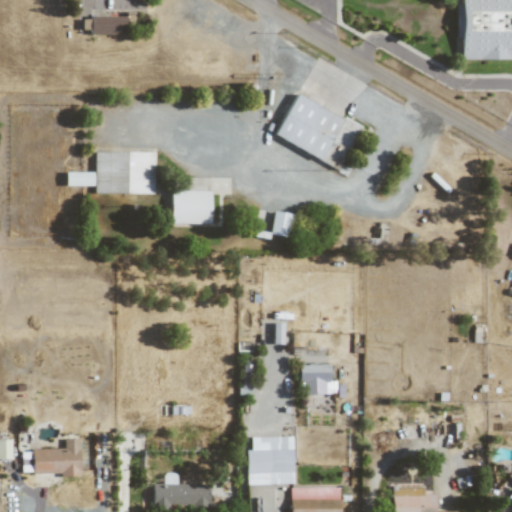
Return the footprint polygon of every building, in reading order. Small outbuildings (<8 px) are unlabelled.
[(511,0),(459,0),(459,4),(454,4),(454,39),(458,39),(458,59),(511,59),(511,0)] [(82,16),(83,28),(88,28),(88,35),(132,35),(131,16),(82,16)] [(337,169),(358,126),(294,93),(272,136),(337,169)] [(152,194),(153,152),(93,151),(92,193),(152,194)] [(91,171),(63,172),(64,186),(91,185),(91,171)] [(208,224),(209,190),(169,190),(168,223),(208,224)] [(290,213),(271,210),(268,233),(286,236),(290,213)] [(281,323),(272,322),(271,344),(281,344),(281,323)] [(302,394),(327,394),(326,364),(297,365),(297,387),(302,387),(302,394)] [(249,437),(249,450),(244,450),(245,485),(291,484),(291,436),(249,437)] [(29,449),(30,473),(59,473),(59,477),(78,476),(77,438),(62,438),(62,448),(29,449)] [(8,439),(0,439),(0,458),(9,458),(8,439)] [(150,484),(151,510),(208,509),(207,483),(150,484)] [(288,488),(288,511),(338,511),(338,486),(288,488)] [(389,511),(433,511),(433,486),(390,487),(389,511)]
